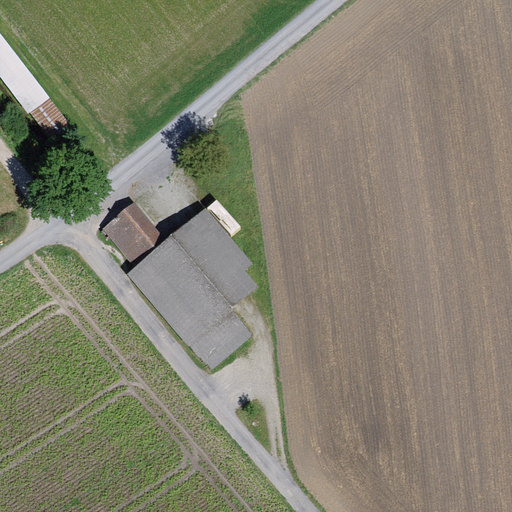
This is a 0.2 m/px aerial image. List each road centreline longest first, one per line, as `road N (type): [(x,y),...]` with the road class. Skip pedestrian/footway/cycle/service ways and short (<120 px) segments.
road 1 (track): [(0,148),(308,511)]
road 2 (track): [(333,0),(108,190),(0,257)]
